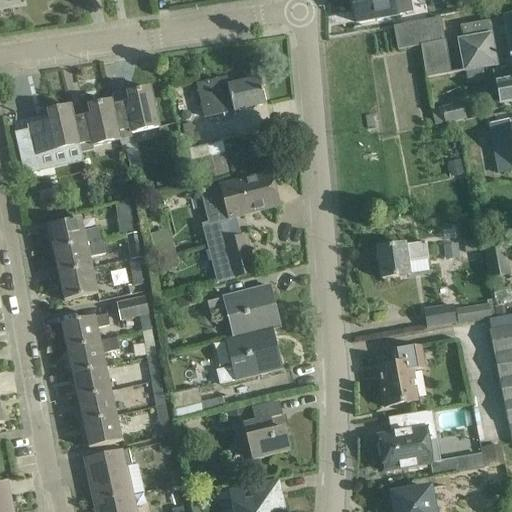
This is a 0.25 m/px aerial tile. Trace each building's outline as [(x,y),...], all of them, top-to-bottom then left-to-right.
[(352,0),(357,24),(397,17),(393,0),(352,0)] [(511,17),(460,27),(462,40),(457,41),(463,74),(495,68),(495,71),(496,74),(511,70),(511,17)] [(440,19),(393,28),(398,51),(420,47),(427,79),(451,74),(440,19)] [(511,70),(496,74),(495,71),(492,72),(495,87),(498,86),(501,105),(511,102),(511,70)] [(197,85),(205,118),(223,113),(224,115),(266,105),(260,79),(228,87),(226,78),(197,85)] [(129,104),(112,108),(118,133),(132,130),(133,134),(158,129),(150,90),(127,95),(129,104)] [(91,116),(73,120),(79,146),(80,146),(93,143),(94,147),(119,141),(118,133),(112,108),(110,102),(89,107),(91,116)] [(462,104),(441,109),(445,125),(466,120),(462,104)] [(49,122),(28,127),(34,153),(35,152),(52,148),(53,152),(79,146),(73,120),(71,108),(47,113),(49,122)] [(511,119),(488,124),(498,175),(511,172),(511,119)] [(191,124),(182,126),(187,147),(196,145),(191,124)] [(220,141),(188,149),(196,182),(228,174),(220,141)] [(200,191),(209,225),(281,206),(272,173),(200,191)] [(124,237),(134,235),(129,210),(120,211),(124,237)] [(52,252),(102,241),(99,229),(83,232),(80,220),(47,227),(52,252)] [(134,235),(124,237),(129,262),(138,261),(134,235)] [(233,279),(255,274),(245,237),(223,242),(233,279)] [(102,241),(52,252),(58,278),(91,270),(88,259),(105,255),(102,241)] [(409,275),(408,263),(428,260),(426,242),(377,249),(381,279),(409,275)] [(459,261),(457,245),(444,246),(446,262),(459,261)] [(504,248),(484,252),(490,281),(510,276),(504,248)] [(138,261),(129,262),(133,284),(142,283),(138,261)] [(91,270),(58,278),(63,302),(96,295),(91,270)] [(211,317),(226,313),(233,339),(272,330),(273,330),(281,328),(270,287),(222,299),(223,300),(207,304),(211,317)] [(142,335),(151,333),(145,299),(117,304),(121,321),(139,318),(142,335)] [(453,305),(423,310),(426,329),(456,324),(453,305)] [(455,310),(458,324),(490,319),(488,305),(455,310)] [(99,343),(96,329),(109,327),(107,315),(61,325),(67,352),(117,341),(116,339),(99,343)] [(511,316),(488,321),(511,441),(511,316)] [(232,368),(217,372),(220,385),(236,381),(236,382),(283,370),(273,330),(272,330),(233,339),(226,341),(232,368)] [(147,359),(156,357),(151,333),(142,335),(147,359)] [(72,376),(105,369),(102,355),(119,351),(117,341),(67,352),(72,376)] [(417,402),(411,371),(424,369),(420,346),(390,352),(393,366),(378,368),(385,408),(417,402)] [(156,357),(147,359),(152,384),(161,382),(156,357)] [(78,401),(111,393),(105,369),(72,376),(78,401)] [(161,382),(152,384),(156,409),(165,407),(161,382)] [(198,388),(171,394),(176,419),(225,408),(222,399),(201,404),(198,388)] [(83,426),(116,418),(111,393),(78,401),(83,426)] [(253,462),(290,453),(278,404),(253,410),(256,423),(244,426),(253,462)] [(165,407),(156,409),(162,439),(171,437),(165,407)] [(440,462),(438,445),(432,411),(406,416),(409,432),(379,437),(380,441),(377,444),(379,456),(383,458),(385,472),(430,465),(432,477),(460,472),(458,459),(440,462)] [(116,418),(83,426),(89,450),(122,442),(116,418)] [(501,446),(481,450),(484,468),(504,464),(501,446)] [(133,466),(130,451),(122,452),(85,460),(93,493),(129,485),(125,468),(133,466)] [(0,511),(12,511),(6,485),(0,486),(0,511)] [(93,493),(97,511),(135,511),(129,485),(93,493)] [(266,485),(230,493),(233,511),(285,511),(281,494),(268,497),(266,485)] [(434,511),(430,489),(392,495),(395,511),(434,511)]
